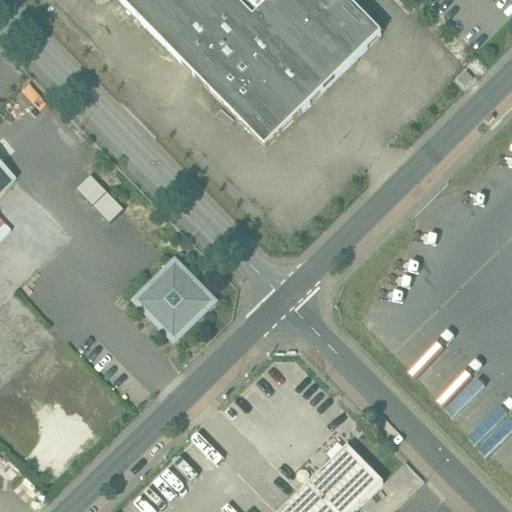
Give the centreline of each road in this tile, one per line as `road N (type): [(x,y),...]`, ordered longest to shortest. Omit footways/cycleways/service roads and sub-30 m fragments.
road 1 (unclassified): [(288,301),(0,0)]
road 2 (residential): [(511,78),(288,301)]
road 3 (residential): [(288,301),(68,511)]
road 4 (residential): [(491,511),(288,301)]
